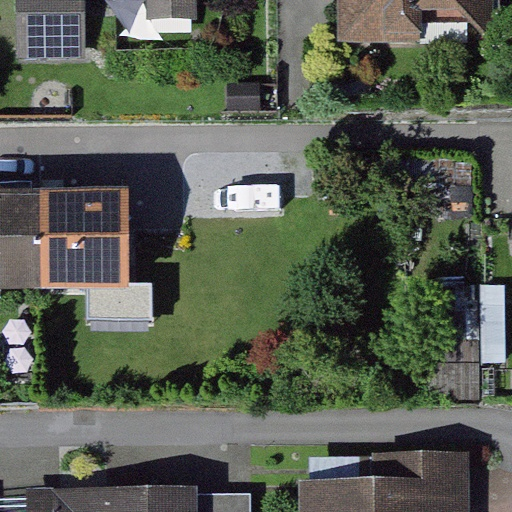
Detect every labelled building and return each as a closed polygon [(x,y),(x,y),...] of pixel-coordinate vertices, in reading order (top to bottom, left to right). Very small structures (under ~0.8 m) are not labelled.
[(108,0),(21,0),(24,58),(94,55),(91,1),(108,0)] [(491,0),(343,0),(344,41),(492,37),(491,0)] [(129,189),(0,193),(0,286),(132,283),(129,189)] [(470,511),(469,464),(386,465),(386,488),(300,490),(299,511),(470,511)] [(34,511),(200,511),(200,497),(200,493),(34,493),(34,511)] [(200,497),(200,511),(251,511),(252,497),(200,497)]
